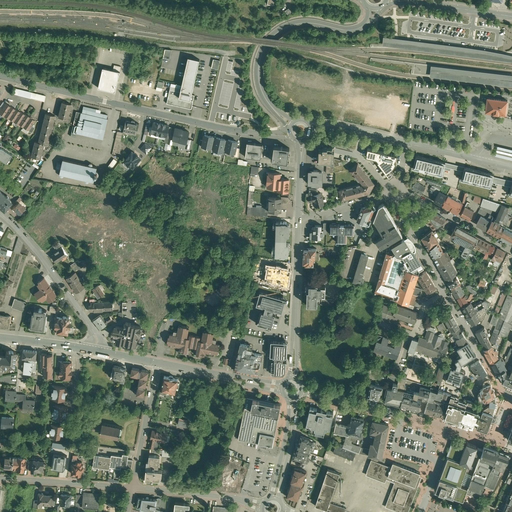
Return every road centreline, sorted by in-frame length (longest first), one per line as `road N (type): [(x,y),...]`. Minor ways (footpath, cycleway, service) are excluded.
road 1 (residential): [(14,79),(223,128),(291,135)]
road 2 (residential): [(395,199),(511,397)]
road 3 (secondary): [(366,24),(349,31),(303,24),(265,46),(259,88),(291,124)]
road 4 (residential): [(90,324),(0,212)]
road 5 (residential): [(132,487),(0,477)]
road 6 (residential): [(156,363),(132,487)]
road 7 (residential): [(511,248),(403,191)]
road 8 (secondary): [(298,218),(293,340)]
